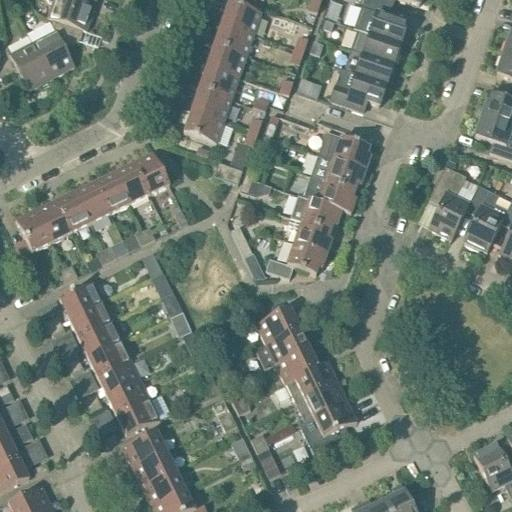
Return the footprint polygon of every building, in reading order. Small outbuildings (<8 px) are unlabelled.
[(51,25),(55,26),(55,25),(81,34),(81,35),(82,35),(85,36),(97,0),(45,0),(45,3),(52,5),(46,23),(51,25)] [(384,20),(387,9),(369,3),(370,2),(365,0),(354,33),(357,34),(369,38),(400,48),(407,28),(384,20)] [(395,1),(419,9),(421,0),(370,0),(370,2),(369,3),(387,9),(392,11),(395,1)] [(322,6),(311,2),(307,13),(318,17),(322,6)] [(228,7),(220,29),(252,40),(260,18),(228,7)] [(330,38),(334,28),(324,24),(320,34),(330,38)] [(44,41),(32,47),(51,83),(73,72),(64,53),(78,45),(82,35),(81,35),(81,34),(55,25),(55,26),(51,25),(50,29),(41,33),(44,41)] [(245,62),(252,40),(220,29),(213,51),(245,62)] [(400,48),(369,38),(357,34),(351,54),(362,58),(393,69),(400,48)] [(511,37),(510,37),(503,57),(511,59),(511,37)] [(304,57),(309,43),(298,40),(293,54),(304,57)] [(3,50),(2,55),(0,59),(0,82),(4,84),(18,77),(27,96),(51,83),(32,47),(10,59),(7,51),(3,50)] [(322,50),(314,47),(313,47),(309,57),(310,57),(319,60),(322,50)] [(213,51),(205,73),(237,83),(245,62),(213,51)] [(293,54),(288,66),(299,70),(304,57),(293,54)] [(344,75),(355,79),(386,89),(393,69),(362,58),(351,54),(344,75)] [(511,84),(511,89),(510,94),(511,94),(511,59),(503,57),(495,79),(511,84)] [(205,73),(198,94),(230,105),(237,83),(205,73)] [(378,111),(386,89),(355,79),(344,75),(340,74),(329,106),(351,113),(354,103),(378,111)] [(284,83),(279,96),(288,99),(294,86),(284,83)] [(198,94),(190,116),(222,127),(230,105),(198,94)] [(511,94),(510,94),(506,105),(489,99),(482,119),(511,129),(511,94)] [(255,103),(252,111),(266,116),(269,107),(255,103)] [(183,138),(215,149),(222,127),(190,116),(183,138)] [(511,129),(482,119),(474,141),(492,147),(489,156),(511,163),(511,129)] [(253,121),(248,136),(257,139),(263,125),(253,121)] [(272,143),(277,128),(269,124),(263,140),(272,143)] [(244,146),(254,150),(257,139),(248,136),(244,146)] [(325,137),(317,159),(323,161),(332,164),(365,175),(370,161),(366,160),(369,152),(340,142),(330,139),(325,137)] [(259,153),(268,156),(272,143),(263,140),(259,153)] [(152,157),(131,167),(148,201),(168,191),(152,157)] [(310,180),(325,186),(354,195),(356,190),(359,191),(365,175),(332,164),(323,161),(317,159),(310,180)] [(215,180),(238,188),(243,175),(219,166),(215,180)] [(148,201),(131,167),(112,176),(128,210),(148,201)] [(250,167),(244,183),(253,186),(259,170),(250,167)] [(451,245),(465,214),(474,197),(462,191),(467,181),(446,170),(428,206),(438,211),(427,234),(451,245)] [(128,210),(112,176),(92,186),(109,219),(128,210)] [(302,202),(309,204),(317,207),(317,208),(340,216),(340,217),(349,220),(355,204),(351,203),(354,195),(325,186),(310,180),(302,202)] [(253,186),(244,183),(240,195),(249,198),(253,186)] [(73,195),(89,229),(109,219),(92,186),(73,195)] [(501,227),(504,221),(507,213),(495,207),(499,200),(478,189),(474,197),(465,214),(475,220),(463,246),(486,258),(501,227)] [(53,205),(70,238),(89,229),(73,195),(53,205)] [(290,222),(301,226),(330,236),(332,230),(335,231),(340,217),(340,216),(317,208),(317,207),(309,204),(302,202),(297,201),(290,222)] [(511,204),(507,213),(504,221),(501,227),(511,232),(498,259),(511,265),(511,204)] [(34,214),(51,248),(70,238),(53,205),(34,214)] [(51,248),(34,214),(14,224),(24,244),(15,249),(25,271),(37,265),(33,257),(51,248)] [(175,218),(181,230),(188,226),(182,215),(175,218)] [(301,226),(294,247),(326,258),(331,244),(327,243),(330,236),(301,226)] [(141,236),(146,247),(155,243),(149,231),(141,236)] [(232,235),(238,249),(246,245),(239,231),(232,235)] [(146,247),(141,236),(135,238),(140,250),(146,247)] [(238,249),(245,261),(253,257),(246,245),(238,249)] [(320,274),(326,258),(294,247),(287,267),(270,262),(266,275),(290,282),(292,273),(315,280),(317,273),(320,274)] [(111,250),(102,254),(108,266),(116,262),(111,250)] [(108,266),(102,254),(96,257),(102,269),(108,266)] [(154,257),(142,263),(146,270),(157,264),(154,257)] [(69,285),(78,280),(72,269),(63,273),(69,285)] [(63,273),(58,275),(64,287),(69,285),(63,273)] [(164,277),(152,283),(156,291),(167,285),(164,277)] [(58,304),(68,324),(101,308),(92,288),(58,304)] [(166,311),(177,305),(173,297),(162,302),(166,311)] [(101,308),(68,324),(77,344),(111,327),(101,308)] [(265,350),(298,333),(289,313),(255,330),(265,350)] [(171,320),(170,321),(173,329),(185,323),(182,315),(171,320)] [(47,325),(50,332),(61,326),(58,320),(47,325)] [(61,326),(50,332),(53,339),(65,333),(61,326)] [(77,344),(87,363),(120,347),(111,327),(77,344)] [(274,369),(308,353),(298,333),(265,350),(254,355),(263,375),(274,369)] [(187,350),(191,358),(200,354),(199,352),(196,346),(187,350)] [(120,347),(87,363),(96,383),(130,366),(120,347)] [(317,371),(308,353),(274,369),(284,390),(286,389),(294,385),(293,384),(317,372),(317,371)] [(69,371),(80,365),(77,358),(65,364),(69,371)] [(213,366),(216,373),(228,367),(224,360),(213,366)] [(84,372),(80,365),(69,371),(73,378),(84,372)] [(96,383),(106,402),(139,386),(130,366),(96,383)] [(293,384),(294,385),(286,389),(295,407),(337,387),(327,366),(317,371),(317,372),(293,384)] [(228,367),(216,373),(220,380),(231,374),(228,367)] [(210,399),(219,395),(210,376),(201,380),(210,399)] [(139,386),(106,402),(115,422),(149,405),(139,386)] [(304,427),(312,423),(346,406),(337,387),(295,407),(304,427)] [(0,391),(0,400),(11,396),(7,388),(0,391)] [(0,400),(0,402),(2,408),(14,402),(11,396),(0,400)] [(84,403),(88,410),(99,404),(96,397),(84,403)] [(247,407),(243,399),(232,405),(235,412),(247,407)] [(99,404),(88,410),(91,417),(103,411),(99,404)] [(125,442),(159,425),(149,405),(115,422),(125,442)] [(304,427),(298,430),(308,450),(313,461),(349,443),(344,432),(346,431),(356,426),(346,406),(312,423),(304,427)] [(235,412),(238,419),(250,413),(247,407),(235,412)] [(218,421),(222,428),(233,423),(230,415),(218,421)] [(233,423),(222,428),(225,436),(237,430),(233,423)] [(0,448),(8,445),(0,427),(0,448)] [(26,427),(25,427),(16,432),(15,432),(18,440),(30,434),(26,427)] [(30,434),(18,440),(22,446),(33,441),(30,434)] [(103,442),(107,449),(119,444),(115,436),(103,442)] [(131,473),(165,456),(155,436),(121,452),(131,473)] [(250,443),(254,451),(266,445),(262,438),(250,443)] [(231,447),(240,468),(252,462),(242,441),(231,447)] [(0,472),(18,464),(8,445),(0,448),(0,472)] [(266,445),(254,451),(257,458),(269,453),(266,445)] [(490,496),(504,489),(511,504),(511,503),(511,470),(508,473),(496,449),(472,460),(490,496)] [(131,473),(141,492),(174,476),(165,456),(131,473)] [(252,462),(240,468),(243,474),(256,468),(252,462)] [(18,464),(0,472),(0,498),(28,485),(18,464)] [(45,466),(34,472),(37,479),(49,473),(45,466)] [(174,476),(141,492),(150,511),(184,495),(174,476)] [(394,500),(383,505),(385,511),(411,511),(400,489),(391,494),(394,500)] [(50,511),(40,492),(7,508),(8,511),(50,511)] [(192,511),(184,495),(150,511),(205,511),(204,510),(198,511),(192,511)]
